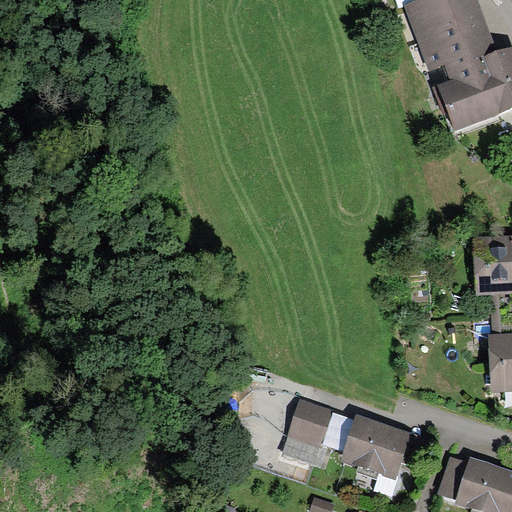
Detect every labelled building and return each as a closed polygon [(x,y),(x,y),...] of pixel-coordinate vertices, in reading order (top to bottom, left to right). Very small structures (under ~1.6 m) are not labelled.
[(475,0),(433,0),(405,11),(454,139),(511,116),(511,53),(498,59),(475,0)] [(511,238),(474,240),(477,300),(492,299),(511,298),(511,238)] [(511,298),(492,299),(493,338),(511,337),(511,298)] [(511,337),(493,338),(490,339),(492,395),(511,393),(511,337)] [(315,469),(322,446),(332,417),(334,413),(299,402),(281,457),(315,469)] [(355,424),(332,417),(322,446),(345,455),(341,467),(395,485),(411,437),(396,433),(357,420),(355,424)] [(511,511),(511,473),(510,473),(471,460),(469,465),(450,459),(438,498),(456,504),(454,509),(464,511),(511,511)] [(313,511),(333,511),(337,503),(317,496),(312,511),(313,511)]
